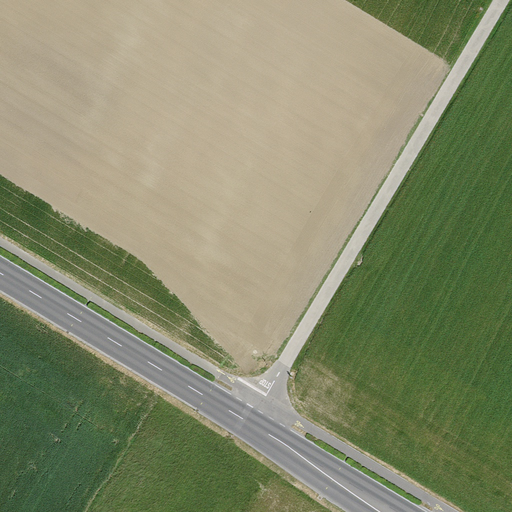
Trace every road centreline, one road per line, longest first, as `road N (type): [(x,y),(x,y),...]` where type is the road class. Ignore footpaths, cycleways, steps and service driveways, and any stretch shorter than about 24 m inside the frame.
road 1 (unclassified): [(501,0),(248,421)]
road 2 (secondary): [(248,421),(0,271)]
road 3 (secondary): [(390,511),(248,421)]
